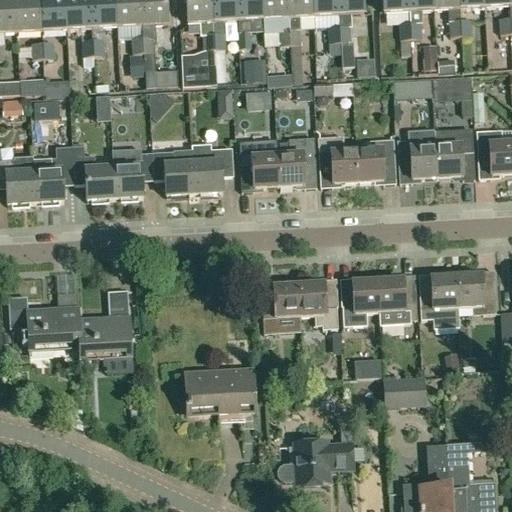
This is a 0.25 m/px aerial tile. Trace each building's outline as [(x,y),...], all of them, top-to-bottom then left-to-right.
[(85,0),(64,1),(66,34),(91,33),(89,0),(85,0)] [(89,0),(91,33),(116,31),(114,0),(89,0)] [(114,0),(116,31),(141,30),(139,0),(114,0)] [(139,0),(141,30),(168,28),(165,0),(139,0)] [(213,39),(212,26),(210,0),(185,0),(187,27),(199,27),(200,40),(203,40),(204,54),(214,54),(213,39)] [(210,0),(212,26),(237,25),(235,0),(210,0)] [(263,23),(261,0),(235,0),(237,25),(239,53),(250,52),(249,36),(251,36),(250,24),(263,23)] [(263,36),(278,35),(279,51),(289,50),(287,22),(287,18),(285,0),(261,0),(263,23),(263,36)] [(300,33),(299,21),(312,20),(310,0),(285,0),(287,18),(287,22),(289,50),(300,50),(298,33),(300,33)] [(338,19),(336,0),(310,0),(312,20),(338,19)] [(336,0),(338,19),(364,17),(362,0),(336,0)] [(409,15),(407,0),(382,0),(383,16),(409,15)] [(407,0),(409,15),(433,13),(432,0),(407,0)] [(448,13),(448,26),(450,42),(460,41),(459,25),(458,12),(457,2),(457,0),(432,0),(433,13),(448,13)] [(457,0),(457,2),(458,12),(484,11),(483,0),(457,0)] [(483,0),(484,11),(509,9),(508,0),(483,0)] [(40,3),(41,36),(66,34),(64,1),(40,3)] [(14,4),(16,37),(41,36),(40,3),(14,4)] [(4,50),(3,38),(16,37),(14,4),(0,4),(0,66),(4,66),(3,50),(4,50)] [(509,23),(498,23),(499,39),(510,38),(509,23)] [(469,40),(468,25),(459,25),(460,41),(469,40)] [(410,44),(421,43),(420,27),(409,28),(410,44)] [(409,28),(399,29),(400,44),(410,44),(409,28)] [(349,31),(338,32),(339,48),(340,48),(350,47),(349,31)] [(328,49),(339,48),(338,32),(327,32),(328,49)] [(213,39),(214,54),(225,53),(224,38),(213,39)] [(153,41),(142,42),(143,58),(154,58),(153,41)] [(132,59),(143,58),(142,42),(131,42),(132,59)] [(103,44),(92,45),(93,61),(104,61),(103,44)] [(92,45),(81,45),(82,62),(93,61),(92,45)] [(350,47),(340,48),(342,72),(354,71),(352,46),(350,46),(350,47)] [(54,63),(53,47),(42,48),(43,64),(54,63)] [(43,64),(42,48),(31,48),(32,65),(43,64)] [(438,57),(438,67),(454,67),(454,57),(438,57)] [(193,59),(181,59),(182,91),(210,90),(209,74),(194,75),(193,59)] [(437,67),(423,68),(424,76),(437,75),(437,67)] [(335,95),(354,91),(351,78),(332,82),(335,95)] [(461,120),(472,120),(470,81),(432,83),(433,105),(460,104),(461,120)] [(422,82),(423,100),(432,100),(431,82),(422,82)] [(401,101),(400,84),(391,84),(392,102),(401,101)] [(71,97),(70,85),(55,86),(56,98),(71,97)] [(333,98),(333,88),(313,89),(314,99),(333,98)] [(287,101),(286,92),(275,93),(275,101),(287,101)] [(5,94),(6,115),(26,114),(25,93),(5,94)] [(217,106),(232,105),(231,94),(217,95),(217,106)] [(270,95),(248,96),(249,112),(271,111),(270,95)] [(484,126),(482,96),(472,96),(474,126),(484,126)] [(433,134),(434,149),(435,149),(436,181),(462,180),(463,183),(474,183),(471,135),(466,135),(466,132),(433,134)] [(491,178),(511,177),(511,144),(501,145),(501,134),(476,135),(479,182),(492,182),(491,178)] [(291,157),(277,158),(279,190),(305,188),(305,192),(317,191),(314,141),(290,143),(291,157)] [(358,186),(356,154),(345,154),(344,141),(319,142),(322,191),(333,190),(333,187),(358,186)] [(383,188),(395,187),(393,143),(372,144),(372,153),(356,154),(358,186),(383,184),(383,188)] [(412,183),(436,181),(435,149),(434,149),(412,150),(412,144),(397,145),(400,187),(412,186),(412,183)] [(191,154),(194,199),(223,197),(222,181),(233,180),(232,152),(211,153),(211,148),(191,149),(192,154),(191,154)] [(87,204),(115,203),(113,170),(95,171),(94,160),(84,160),(83,150),(72,151),(74,189),(86,188),(87,204)] [(55,152),(56,162),(33,163),(33,174),(35,207),(63,206),(62,190),(74,189),(72,151),(55,152)] [(194,199),(191,154),(152,156),(153,171),(153,185),(165,184),(166,200),(194,199)] [(279,190),(277,158),(264,159),(264,154),(240,155),(242,195),(255,195),(254,191),(279,190)] [(153,171),(152,156),(130,158),(131,169),(113,170),(115,203),(144,201),(143,185),(153,185),(153,171)] [(33,174),(33,163),(33,159),(13,160),(13,164),(0,164),(0,192),(6,192),(7,209),(35,207),(33,174)] [(470,271),(456,272),(459,310),(482,309),(483,317),(496,316),(495,300),(493,273),(481,274),(481,276),(470,277),(470,271)] [(459,310),(456,272),(441,273),(442,279),(431,280),(431,277),(419,278),(421,304),(422,323),(434,322),(435,331),(460,330),(459,310)] [(380,329),(410,328),(410,324),(417,324),(416,305),(415,278),(402,279),(402,281),(377,282),(379,315),(380,329)] [(338,333),(336,309),(337,309),(336,282),(324,283),(324,285),(299,287),(300,320),(315,319),(316,330),(323,330),(323,334),(338,333)] [(379,315),(377,282),(353,284),(353,282),(340,282),(342,308),(343,308),(344,329),(367,327),(366,316),(379,315)] [(277,339),(276,321),(300,320),(299,287),(273,288),(273,286),(262,287),(264,313),(262,313),(262,321),(257,321),(258,340),(277,339)] [(78,324),(79,348),(80,360),(130,357),(127,294),(107,295),(108,323),(78,324)] [(79,348),(78,324),(77,297),(57,298),(58,314),(27,315),(27,300),(8,301),(9,329),(22,329),(25,331),(27,331),(28,350),(79,348)] [(511,316),(499,317),(501,352),(511,351),(511,316)] [(455,358),(442,360),(445,375),(458,373),(455,358)] [(473,361),(461,362),(461,371),(474,370),(473,361)] [(188,418),(255,414),(252,374),(186,378),(188,418)] [(423,382),(383,384),(384,412),(425,410),(423,382)] [(483,446),(473,447),(474,455),(493,454),(492,445),(483,446)] [(328,474),(352,472),(351,448),(327,450),(326,446),(294,448),(295,468),(283,469),(280,471),(278,475),(278,480),(281,484),(284,486),(296,485),(297,488),(329,486),(328,474)] [(449,511),(496,511),(494,483),(469,484),(467,447),(446,448),(449,495),(449,511)] [(449,511),(449,495),(446,448),(427,449),(429,486),(403,488),(404,511),(449,511)]
